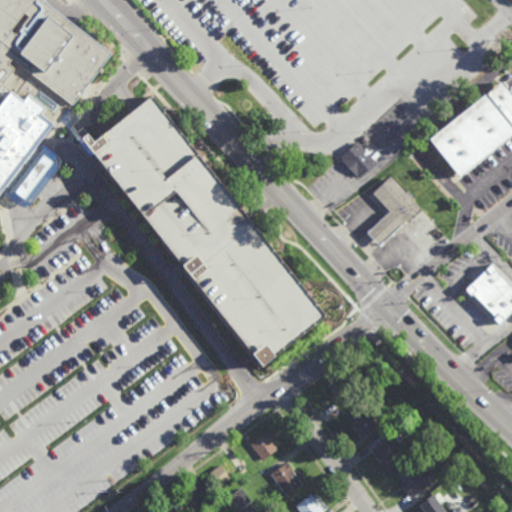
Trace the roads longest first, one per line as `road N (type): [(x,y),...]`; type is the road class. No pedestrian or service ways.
road 1 (secondary): [(511,428),(102,0)]
road 2 (residential): [(388,307),(114,511)]
road 3 (residential): [(511,203),(388,307)]
road 4 (residential): [(372,511),(282,389)]
